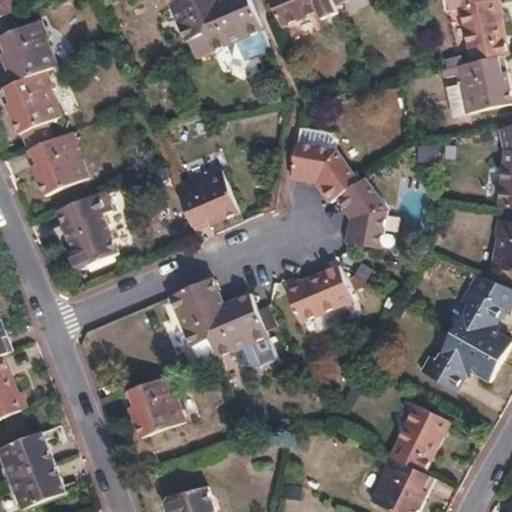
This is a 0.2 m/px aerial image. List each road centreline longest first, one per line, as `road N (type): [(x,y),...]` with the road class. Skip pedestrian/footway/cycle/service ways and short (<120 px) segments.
road 1 (residential): [(57,334),(295,227)]
road 2 (residential): [(57,334),(121,511)]
road 3 (residential): [(0,196),(57,334)]
